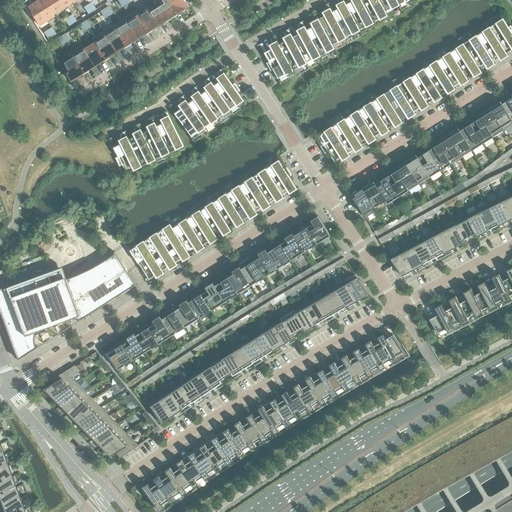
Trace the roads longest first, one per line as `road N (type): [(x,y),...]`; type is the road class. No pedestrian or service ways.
road 1 (residential): [(14,388),(327,190)]
road 2 (residential): [(102,495),(402,309)]
road 3 (secondary): [(511,356),(257,511)]
road 4 (secondary): [(296,511),(511,361)]
road 5 (residential): [(327,190),(511,73)]
road 6 (residential): [(239,53),(327,190)]
road 7 (residential): [(79,92),(210,8)]
road 8 (residential): [(239,53),(109,134)]
road 9 (residential): [(327,190),(402,309)]
road 10 (residential): [(14,388),(102,495)]
road 11 (residential): [(402,309),(511,250)]
